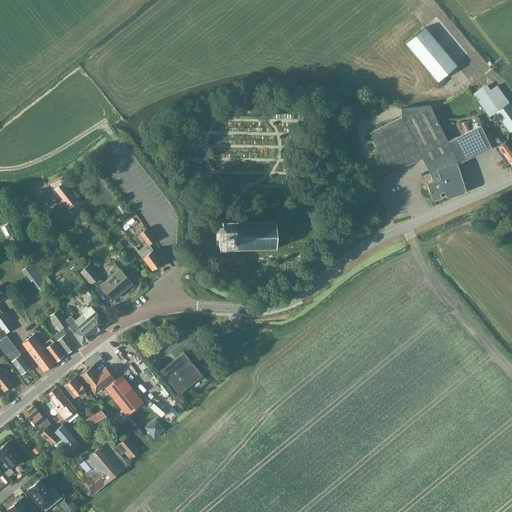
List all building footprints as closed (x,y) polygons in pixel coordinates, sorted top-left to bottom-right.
[(424,28),(406,43),(437,80),(455,65),(424,28)] [(412,60),(391,56),(386,85),(407,89),(412,60)] [(487,92),(483,87),(473,93),(489,116),(496,112),(510,131),(511,129),(511,107),(496,85),(487,92)] [(448,142),(441,127),(429,104),(401,108),(401,117),(369,133),(389,174),(422,158),(430,175),(431,174),(433,181),(427,183),(432,199),(435,200),(440,199),(442,196),(440,193),(444,191),(446,196),(449,198),(464,193),(466,190),(457,163),(458,163),(491,147),(485,135),(481,126),(470,131),(465,121),(460,124),(465,133),(448,142)] [(497,138),(495,139),(491,132),(485,135),(491,147),(494,145),(496,148),(495,148),(507,165),(509,163),(511,165),(511,164),(511,150),(505,141),(501,143),(497,138)] [(63,183),(58,186),(63,193),(60,196),(69,208),(77,202),(63,183)] [(37,194),(33,198),(38,204),(42,200),(37,194)] [(222,249),(277,248),(277,221),(222,222),(222,249)] [(163,262),(150,244),(156,239),(147,228),(141,233),(148,244),(138,251),(152,270),(163,262)] [(115,245),(119,250),(123,247),(119,242),(115,245)] [(30,264),(23,270),(31,281),(39,275),(30,264)] [(89,265),(81,271),(91,283),(92,284),(97,280),(103,288),(113,300),(133,283),(120,268),(103,282),(89,265)] [(24,276),(18,280),(22,285),(27,281),(24,276)] [(30,283),(24,287),(27,292),(33,289),(30,283)] [(95,300),(90,304),(94,309),(99,305),(95,300)] [(98,312),(98,313),(96,311),(95,312),(91,307),(75,320),(73,317),(70,319),(68,316),(63,319),(66,324),(73,334),(74,333),(81,344),(107,323),(98,312)] [(66,324),(63,319),(57,310),(50,315),(54,321),(57,320),(62,327),(66,324)] [(0,326),(6,334),(14,328),(3,313),(0,314),(0,326)] [(34,334),(39,339),(43,336),(39,330),(37,332),(34,328),(32,330),(34,334)] [(67,353),(76,346),(63,329),(54,336),(67,353)] [(55,362),(39,339),(34,334),(22,343),(44,371),(55,362)] [(21,374),(30,367),(6,335),(0,339),(0,346),(6,355),(9,353),(13,359),(12,361),(21,374)] [(54,341),(53,342),(51,338),(43,344),(46,348),(56,361),(64,356),(56,346),(57,345),(54,341)] [(188,349),(198,362),(210,352),(200,340),(188,349)] [(179,394),(203,375),(184,352),(161,371),(179,394)] [(0,386),(4,392),(14,383),(0,366),(0,386)] [(99,390),(104,386),(115,378),(106,366),(97,373),(92,366),(81,375),(91,387),(95,384),(99,390)] [(82,398),(87,394),(83,389),(85,388),(81,383),(80,383),(75,377),(65,385),(74,397),(79,393),(82,398)] [(128,414),(141,403),(120,377),(107,387),(128,414)] [(74,407),(57,386),(47,394),(52,400),(49,402),(64,420),(66,419),(67,421),(77,413),(75,411),(77,410),(74,407)] [(48,440),(55,433),(48,426),(51,423),(46,417),(45,418),(33,404),(23,413),(30,421),(31,419),(37,426),(40,423),(45,429),(40,433),(48,440)] [(116,417),(115,418),(104,406),(100,410),(101,410),(84,420),(93,431),(94,431),(96,435),(119,421),(116,417)] [(164,429),(156,419),(145,427),(154,438),(164,429)] [(60,437),(64,442),(71,450),(79,443),(63,424),(55,431),(60,437)] [(126,465),(118,456),(124,452),(130,459),(139,452),(126,437),(112,449),(105,441),(84,459),(84,460),(80,464),(87,472),(80,477),(94,493),(126,465)] [(0,456),(5,463),(0,467),(8,476),(13,472),(10,468),(21,459),(8,442),(0,448),(0,456)] [(48,491),(39,480),(31,486),(32,487),(28,490),(45,511),(62,497),(53,487),(48,491)] [(10,507),(11,508),(9,509),(11,511),(39,511),(35,506),(29,511),(20,500),(18,501),(10,507)]
